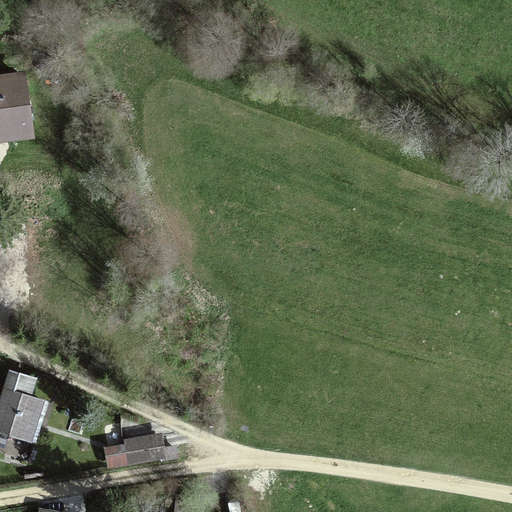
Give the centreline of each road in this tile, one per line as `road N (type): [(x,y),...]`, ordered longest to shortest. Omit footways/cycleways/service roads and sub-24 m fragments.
road 1 (track): [(0,346),(255,452),(367,465),(511,496)]
road 2 (track): [(255,452),(0,490)]
